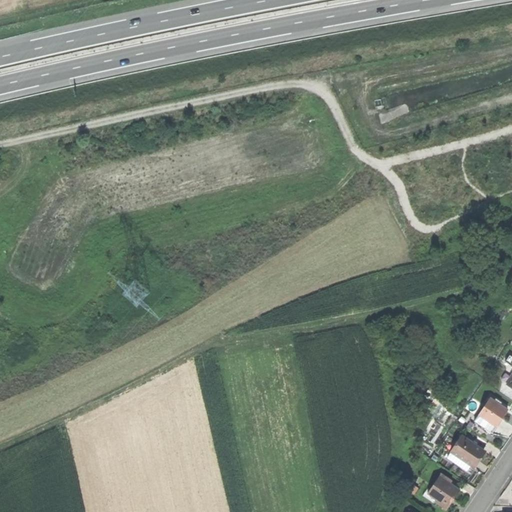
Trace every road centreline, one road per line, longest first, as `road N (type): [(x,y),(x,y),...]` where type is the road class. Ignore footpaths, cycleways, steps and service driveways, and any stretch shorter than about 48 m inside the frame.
road 1 (track): [(0,140),(511,46)]
road 2 (trunk): [(0,85),(426,0)]
road 3 (trunk): [(269,0),(0,57)]
road 4 (track): [(511,97),(389,133),(373,125)]
